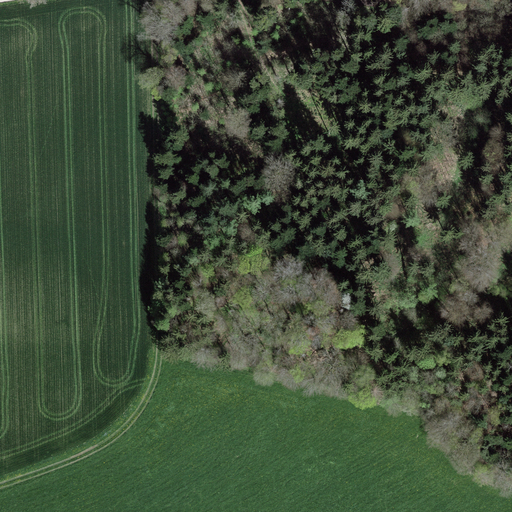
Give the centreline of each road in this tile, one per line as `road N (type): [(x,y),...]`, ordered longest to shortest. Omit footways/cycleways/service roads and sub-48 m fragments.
road 1 (track): [(159,355),(412,406),(483,478),(511,487)]
road 2 (track): [(151,0),(159,355)]
road 3 (track): [(159,355),(143,404),(119,433),(0,485)]
road 4 (track): [(511,13),(360,0)]
